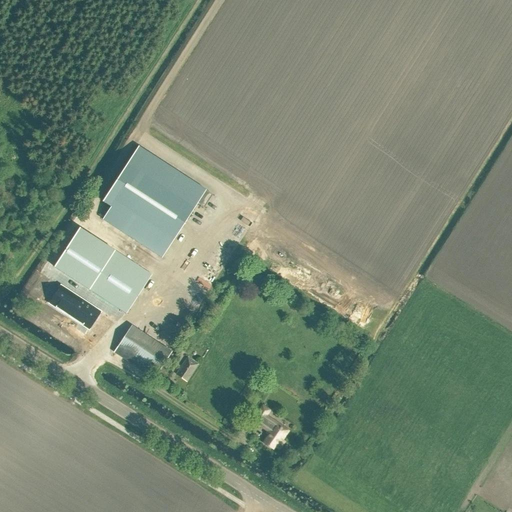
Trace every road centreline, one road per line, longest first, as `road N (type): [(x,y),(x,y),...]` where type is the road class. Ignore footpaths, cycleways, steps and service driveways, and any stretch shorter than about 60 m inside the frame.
road 1 (tertiary): [(0,333),(257,497)]
road 2 (track): [(218,0),(86,206)]
